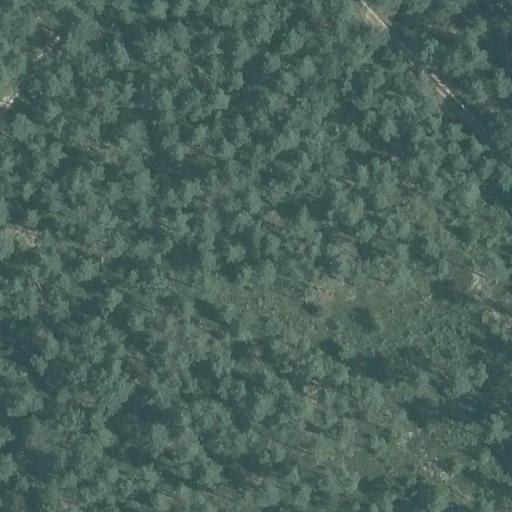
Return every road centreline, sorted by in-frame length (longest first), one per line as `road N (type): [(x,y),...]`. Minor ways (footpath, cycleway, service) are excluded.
road 1 (track): [(511,164),(354,0)]
road 2 (track): [(91,0),(0,110)]
